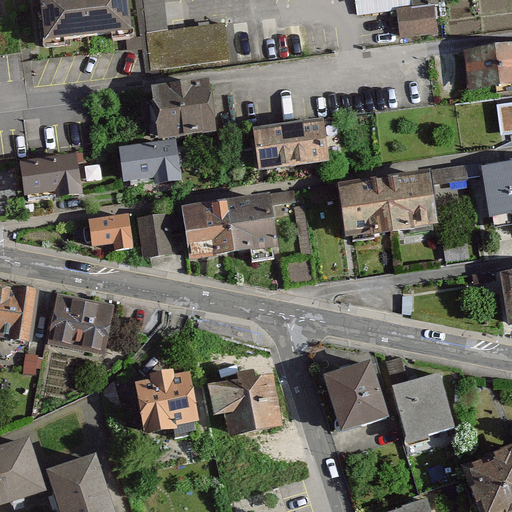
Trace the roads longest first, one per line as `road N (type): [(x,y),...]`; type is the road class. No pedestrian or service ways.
road 1 (residential): [(511,153),(0,233)]
road 2 (residential): [(0,261),(289,318)]
road 3 (residential): [(289,318),(511,360)]
road 4 (residential): [(289,318),(347,511)]
